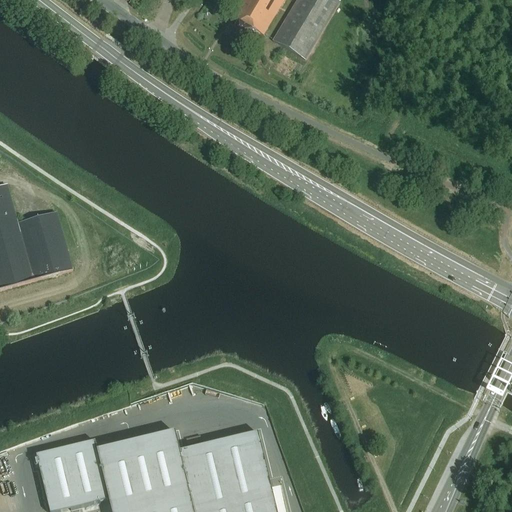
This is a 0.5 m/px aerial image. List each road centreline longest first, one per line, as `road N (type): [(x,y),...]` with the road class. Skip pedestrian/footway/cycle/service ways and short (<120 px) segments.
road 1 (secondary): [(511,299),(292,176),(37,0)]
road 2 (tertiary): [(441,511),(511,361)]
